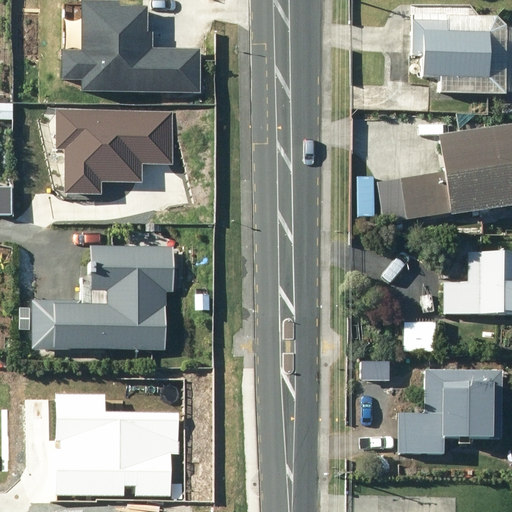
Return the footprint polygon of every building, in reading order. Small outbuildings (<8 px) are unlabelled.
[(111,3),(71,1),(68,51),(48,49),(46,79),(68,80),(68,91),(192,97),(195,50),(143,47),(144,31),(136,31),(137,7),(111,6),(111,3)] [(444,17),(444,12),(410,12),(409,53),(420,54),(419,73),(488,75),(489,30),(447,29),(447,17),(444,17)] [(425,86),(349,83),(347,107),(423,111),(425,86)] [(511,121),(435,131),(441,171),(398,177),(403,216),(479,206),(480,216),(488,215),(487,205),(511,201),(511,121)] [(167,291),(168,248),(86,247),(85,290),(100,291),(100,306),(59,305),(59,302),(26,301),(25,357),(69,358),(69,364),(112,365),(112,351),(159,352),(160,291),(167,291)] [(442,280),(442,311),(478,311),(511,311),(511,249),(466,249),(466,280),(442,280)] [(431,324),(398,322),(397,351),(429,353),(431,324)] [(396,411),(396,453),(442,453),(442,433),(499,434),(500,368),(423,367),(423,411),(396,411)]
